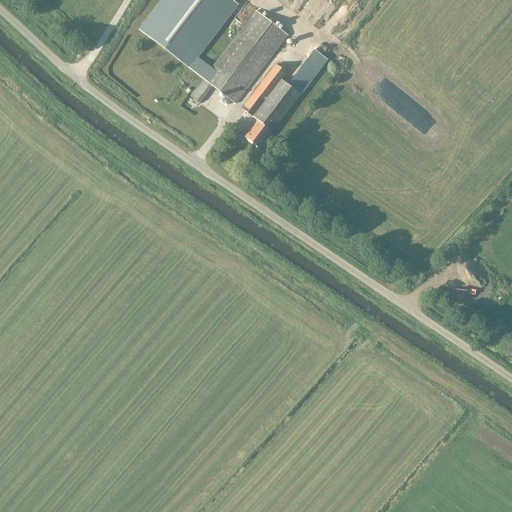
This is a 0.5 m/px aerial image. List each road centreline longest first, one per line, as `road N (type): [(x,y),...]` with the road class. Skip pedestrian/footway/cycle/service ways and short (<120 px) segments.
road 1 (unclassified): [(511,379),(143,128),(0,10)]
road 2 (track): [(402,305),(511,191)]
